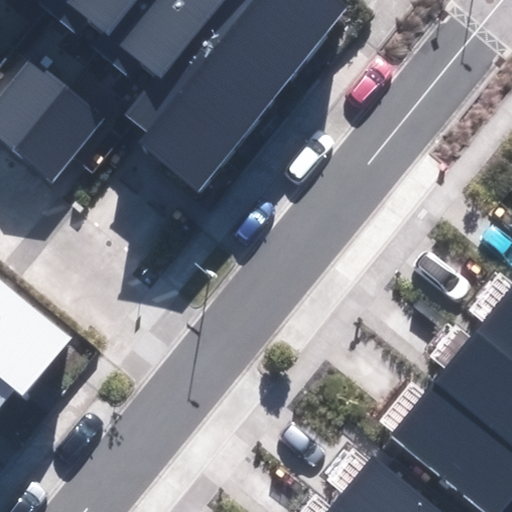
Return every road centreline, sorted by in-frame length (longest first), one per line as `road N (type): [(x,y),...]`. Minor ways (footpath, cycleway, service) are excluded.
road 1 (residential): [(201,381),(503,0)]
road 2 (residential): [(0,214),(201,381)]
road 3 (residential): [(91,511),(201,381)]
